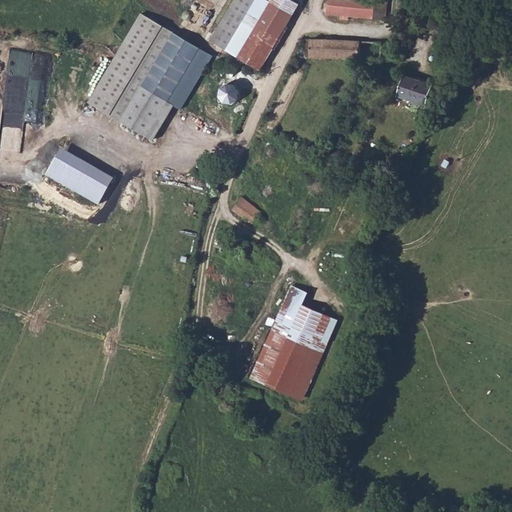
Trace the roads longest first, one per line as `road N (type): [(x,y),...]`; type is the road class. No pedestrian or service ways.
road 1 (track): [(314,0),(237,151),(211,232),(192,343),(161,369),(137,442),(130,447),(19,422)]
road 2 (track): [(0,156),(28,162),(83,120),(167,157),(200,142),(237,151)]
